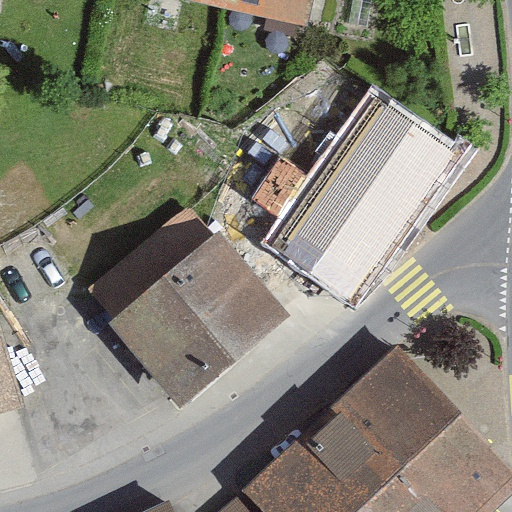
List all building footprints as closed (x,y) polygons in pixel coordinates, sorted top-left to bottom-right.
[(119,0),(119,1),(301,42),(310,0),(119,0)] [(368,92),(267,235),(347,292),(454,152),(368,92)] [(205,251),(95,344),(162,424),(273,331),(205,251)] [(0,412),(20,407),(0,333),(0,412)] [(247,490),(266,511),(476,511),(507,482),(399,350),(247,490)]
